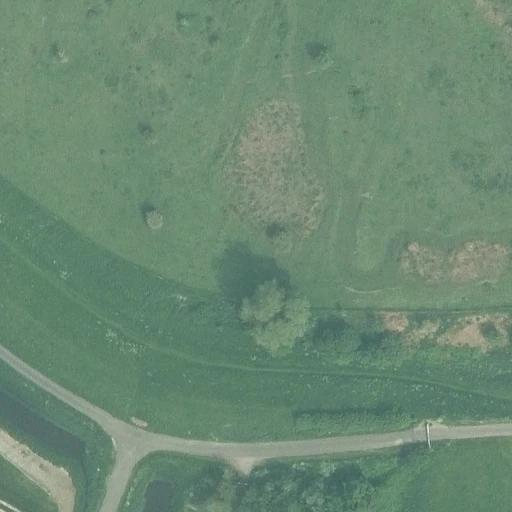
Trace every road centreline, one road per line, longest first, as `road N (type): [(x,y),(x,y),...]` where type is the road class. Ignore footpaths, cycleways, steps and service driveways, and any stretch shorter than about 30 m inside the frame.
road 1 (track): [(0,285),(98,356),(195,353),(511,397)]
road 2 (unclassified): [(130,432),(242,449),(511,430)]
road 3 (unclassified): [(130,432),(0,351)]
